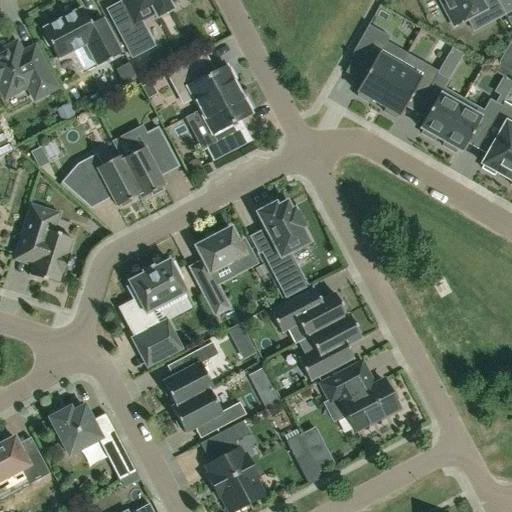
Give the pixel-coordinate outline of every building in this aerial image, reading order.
[(121,0),(124,4),(121,5),(130,23),(117,30),(132,58),(154,46),(140,20),(154,12),(157,18),(172,10),(168,3),(173,0),(121,0)] [(448,15),(454,25),(482,10),(488,23),(504,14),(496,0),(440,0),(441,1),(439,2),(446,16),(448,15)] [(511,0),(496,0),(504,14),(504,15),(511,10),(511,0)] [(97,67),(104,63),(121,54),(102,18),(90,25),(82,8),(42,30),(43,33),(42,37),(47,47),(51,48),(57,59),(85,45),(97,67)] [(369,100),(377,105),(400,65),(379,54),(385,43),(374,37),(360,62),(370,68),(356,92),(358,94),(356,97),(368,103),(369,100)] [(511,46),(510,42),(493,72),(508,80),(511,72),(511,46)] [(34,47),(21,54),(16,43),(0,51),(0,90),(4,98),(27,86),(34,99),(55,88),(34,47)] [(199,110),(238,90),(233,81),(236,80),(230,68),(227,69),(226,67),(213,73),(209,64),(194,72),(188,59),(170,68),(177,82),(183,79),(199,110)] [(400,65),(377,105),(385,109),(383,112),(394,119),(396,116),(399,117),(413,92),(423,98),(437,73),(426,67),(420,77),(400,65)] [(435,138),(440,140),(463,100),(444,88),(448,80),(437,73),(423,98),(421,101),(431,107),(419,128),(423,131),(421,134),(433,141),(435,138)] [(243,100),(238,90),(199,110),(216,143),(205,148),(213,162),(236,150),(229,137),(243,130),(238,121),(251,114),(249,111),(252,110),(246,98),(243,100)] [(463,100),(440,140),(444,143),(442,146),(455,154),(457,150),(461,152),(476,126),(486,132),(491,124),(501,106),(491,100),(484,111),(463,100)] [(511,107),(503,103),(501,106),(491,124),(498,128),(493,137),(496,139),(482,164),(483,165),(481,169),(494,176),(496,172),(503,176),(511,159),(511,126),(510,125),(511,122),(511,107)] [(71,106),(60,113),(68,126),(79,118),(71,106)] [(0,127),(0,157),(12,151),(0,127)] [(144,148),(122,160),(121,160),(139,195),(138,195),(140,199),(150,193),(152,196),(162,190),(161,188),(164,186),(158,175),(166,171),(158,157),(170,151),(158,128),(145,134),(151,146),(144,149),(144,148)] [(121,160),(122,160),(120,156),(96,169),(97,170),(88,174),(77,165),(61,183),(76,197),(85,187),(94,182),(103,199),(110,195),(116,207),(119,205),(121,208),(131,202),(130,199),(138,195),(139,195),(121,160)] [(511,159),(503,176),(511,181),(511,183),(511,186),(511,159)] [(271,248),(261,253),(274,278),(296,266),(289,252),(306,243),(299,229),(302,227),(293,211),(290,212),(286,204),(276,209),(274,205),(272,206),(270,203),(258,209),(260,213),(258,214),(273,242),(269,244),(271,248)] [(58,214),(40,208),(30,205),(12,260),(31,266),(28,276),(58,285),(61,274),(64,276),(70,256),(67,255),(72,239),(52,233),(58,214)] [(195,247),(203,263),(209,274),(210,273),(230,263),(236,274),(256,264),(243,240),(238,243),(230,228),(215,236),(206,241),(195,247)] [(151,311),(184,294),(185,293),(179,281),(183,280),(174,263),(170,265),(168,260),(153,268),(152,267),(142,272),(143,273),(128,281),(130,285),(127,287),(133,300),(118,308),(134,338),(132,339),(147,368),(181,350),(166,321),(158,325),(151,311)] [(214,280),(210,273),(209,274),(203,263),(190,270),(200,287),(215,316),(229,308),(216,284),(214,280)] [(346,316),(334,294),(320,301),(313,289),(269,312),(281,333),(298,324),(305,338),(348,315),(346,316)] [(348,315),(305,338),(306,339),(308,338),(315,351),(298,360),(309,381),(353,358),(346,346),(361,338),(348,315)] [(249,324),(232,330),(243,361),(260,356),(249,324)] [(171,408),(171,409),(212,387),(200,364),(218,355),(212,343),(183,358),(188,369),(162,383),(164,386),(162,389),(166,396),(170,397),(175,406),(171,408)] [(373,386),(369,377),(361,363),(320,384),(330,402),(338,398),(355,431),(397,408),(392,398),(393,395),(388,386),(385,385),(383,381),(373,386)] [(212,387),(171,409),(176,419),(175,422),(179,429),(182,430),(184,433),(210,419),(216,430),(245,415),(239,403),(221,412),(209,390),(212,388),(212,387)] [(296,404),(302,416),(318,408),(313,396),(296,404)] [(102,447),(118,439),(105,414),(91,421),(83,407),(71,413),(69,408),(64,411),(63,407),(51,413),(53,417),(49,419),(68,455),(99,439),(102,447)] [(222,449),(234,442),(242,438),(235,425),(215,436),(222,449)] [(0,480),(20,470),(27,485),(49,474),(38,454),(25,460),(13,437),(0,444),(0,480)] [(230,511),(232,511),(257,499),(262,496),(253,478),(256,476),(246,456),(237,461),(232,452),(206,466),(210,475),(207,477),(218,497),(221,495),(230,511)] [(308,454),(296,460),(309,485),(321,479),(308,454)]
